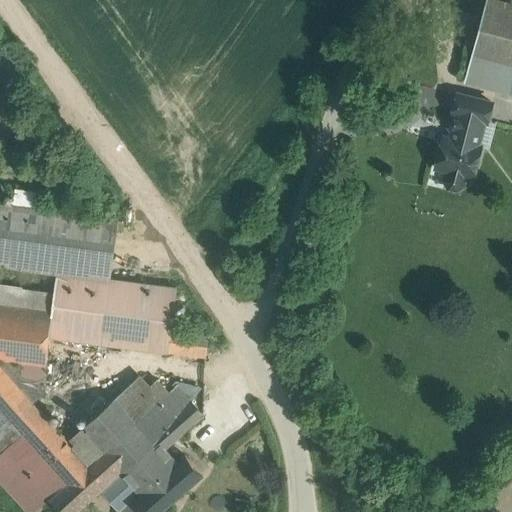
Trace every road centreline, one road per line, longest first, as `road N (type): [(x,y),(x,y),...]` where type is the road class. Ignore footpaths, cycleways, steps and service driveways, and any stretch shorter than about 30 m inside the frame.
road 1 (unclassified): [(249,350),(2,0)]
road 2 (unclassified): [(376,0),(249,350)]
road 3 (unclassified): [(302,511),(292,435),(249,350)]
